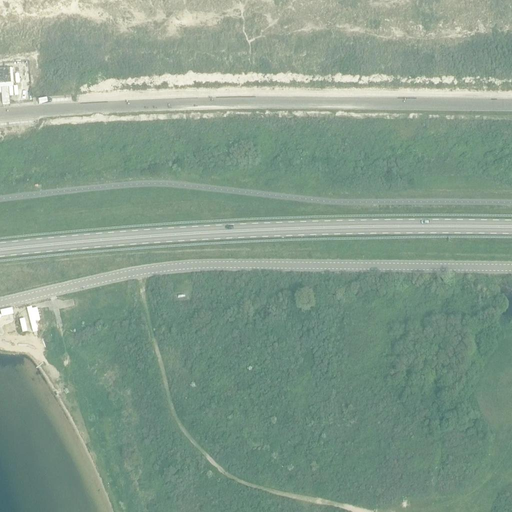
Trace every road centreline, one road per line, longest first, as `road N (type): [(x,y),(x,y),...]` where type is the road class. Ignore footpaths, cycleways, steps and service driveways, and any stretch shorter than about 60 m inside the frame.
road 1 (tertiary): [(0,303),(201,264),(511,267)]
road 2 (primary): [(511,222),(289,225),(0,249)]
road 3 (unclassified): [(0,114),(139,104),(511,103)]
